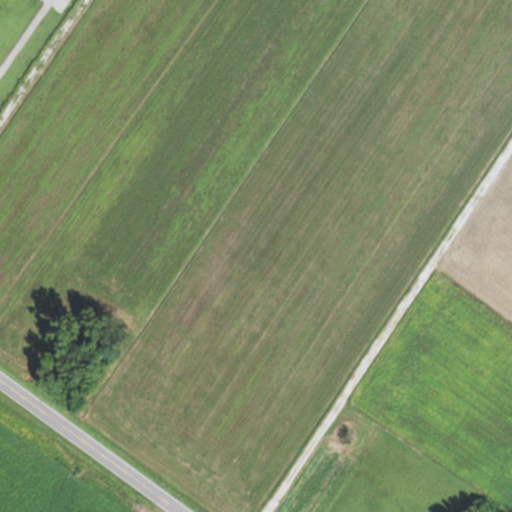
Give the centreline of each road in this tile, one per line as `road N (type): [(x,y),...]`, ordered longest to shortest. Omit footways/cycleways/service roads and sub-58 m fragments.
road 1 (residential): [(268,511),(511,151)]
road 2 (secondary): [(169,511),(0,385)]
